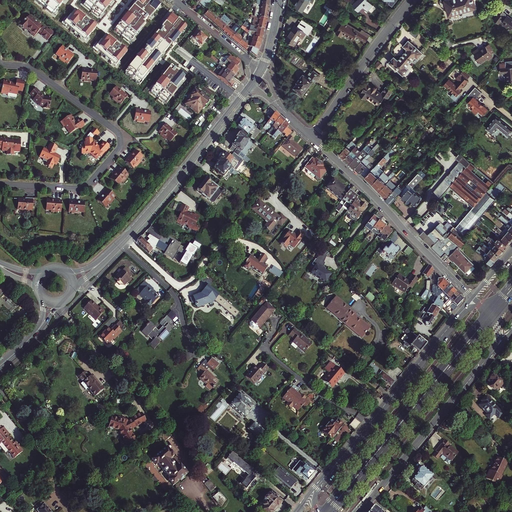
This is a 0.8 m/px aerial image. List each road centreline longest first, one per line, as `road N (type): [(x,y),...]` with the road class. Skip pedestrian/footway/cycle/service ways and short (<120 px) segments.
road 1 (residential): [(0,65),(29,67),(119,135),(119,147),(85,186),(0,183)]
road 2 (primary): [(488,311),(323,511)]
road 3 (primary): [(332,511),(493,317)]
road 4 (secondary): [(312,137),(472,297)]
road 5 (secondary): [(444,332),(321,481)]
road 6 (tertiary): [(360,511),(472,375)]
road 7 (residential): [(312,137),(411,0)]
road 8 (secondary): [(120,243),(208,139)]
road 9 (residential): [(120,243),(172,291),(195,347)]
